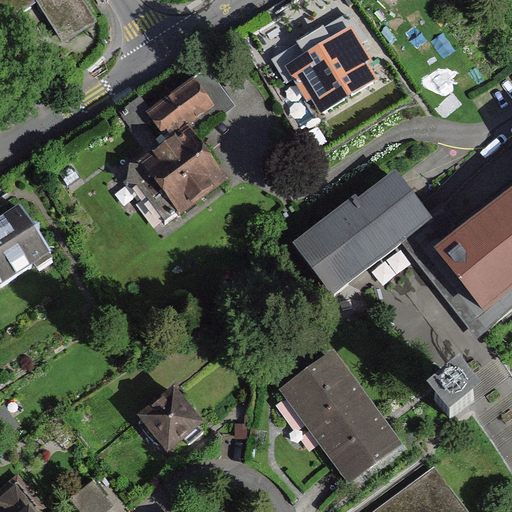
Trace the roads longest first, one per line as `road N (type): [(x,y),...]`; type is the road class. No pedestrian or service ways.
road 1 (residential): [(158,54),(0,158)]
road 2 (residential): [(277,511),(259,482),(239,469),(210,468),(184,475),(143,511)]
